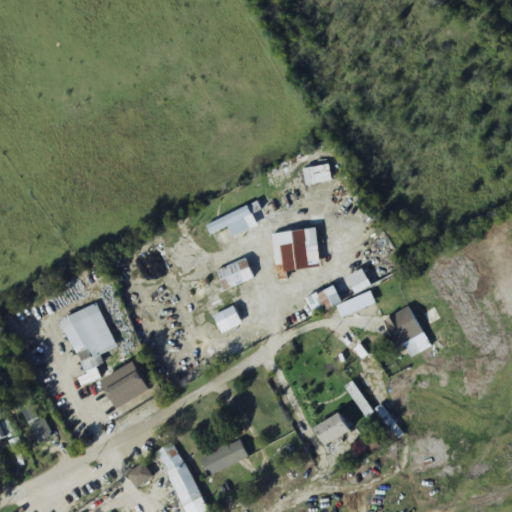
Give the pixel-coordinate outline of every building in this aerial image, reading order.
[(309,187),(334,180),(330,164),(304,171),(309,187)] [(207,225),(211,235),(230,227),(234,238),(252,231),(247,218),(262,212),(259,204),(207,225)] [(273,235),(278,280),(291,279),(290,273),(311,270),(307,231),(273,235)] [(223,289),(254,280),(249,262),(217,271),(223,289)] [(307,298),(314,315),(373,290),(366,273),(307,298)] [(62,321),(87,376),(73,382),(76,389),(100,379),(96,369),(104,365),(100,356),(117,348),(98,305),(62,321)] [(431,348),(411,308),(387,320),(407,360),(431,348)] [(240,326),(237,310),(221,313),(225,330),(240,326)] [(152,392),(136,364),(103,382),(119,410),(152,392)] [(381,410),(359,378),(345,388),(367,419),(381,410)] [(316,428),(325,447),(352,434),(343,415),(316,428)] [(30,424),(38,440),(51,433),(44,418),(30,424)] [(208,477),(249,460),(241,441),(200,459),(208,477)] [(186,511),(209,511),(174,443),(157,453),(186,511)] [(154,478),(144,464),(128,476),(138,490),(154,478)]
